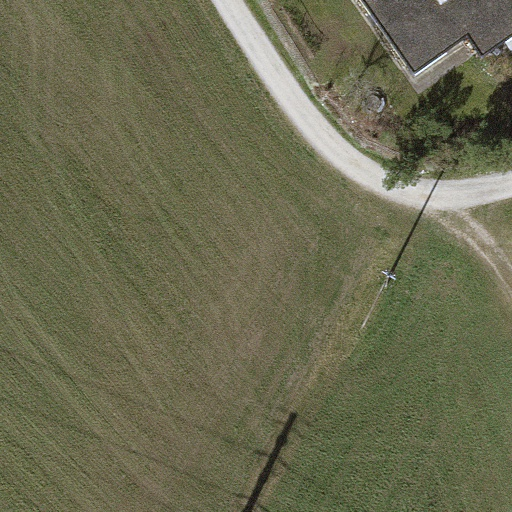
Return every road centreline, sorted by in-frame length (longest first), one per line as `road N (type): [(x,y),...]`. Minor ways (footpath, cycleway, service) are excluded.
road 1 (track): [(511,182),(415,196),(365,172),(304,121),(225,0)]
road 2 (track): [(415,196),(479,240),(511,280)]
